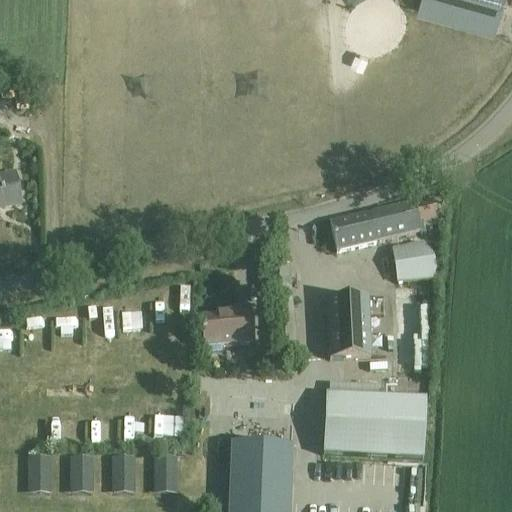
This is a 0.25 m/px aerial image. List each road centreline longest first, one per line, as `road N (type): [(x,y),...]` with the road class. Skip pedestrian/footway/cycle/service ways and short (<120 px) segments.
road 1 (unclassified): [(0,289),(375,198),(444,169),(511,111)]
road 2 (unknown): [(309,214),(308,511)]
